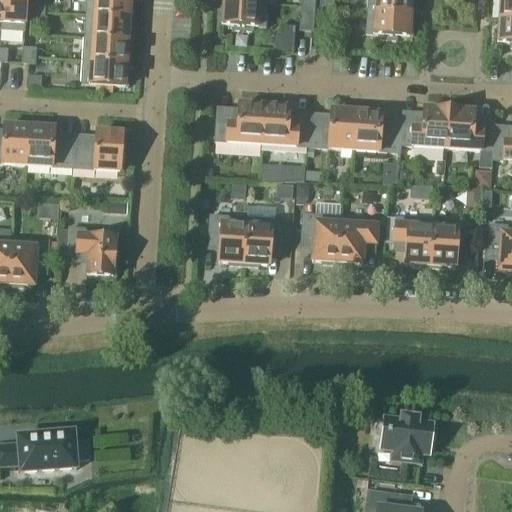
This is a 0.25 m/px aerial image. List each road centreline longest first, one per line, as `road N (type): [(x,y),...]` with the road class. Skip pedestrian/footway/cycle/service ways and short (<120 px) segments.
road 1 (residential): [(141,316),(357,308),(511,318)]
road 2 (residential): [(511,97),(155,80)]
road 3 (residential): [(141,316),(154,114)]
road 4 (residential): [(154,114),(0,103)]
road 5 (residential): [(0,332),(141,316)]
